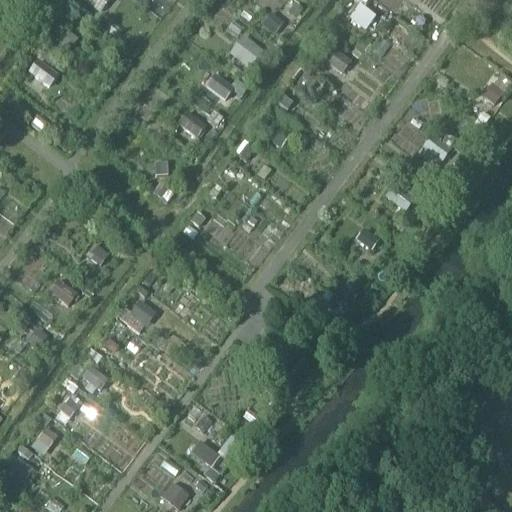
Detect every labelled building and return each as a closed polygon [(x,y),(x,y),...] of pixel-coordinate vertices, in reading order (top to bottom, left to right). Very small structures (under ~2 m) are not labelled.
[(108,0),(86,0),(83,5),(99,17),(110,2),(108,0)] [(362,10),(368,2),(366,0),(353,0),(352,2),(362,10)] [(294,9),(287,18),(294,23),(301,14),(294,9)] [(350,22),(368,36),(377,24),(359,11),(350,22)] [(272,21),(265,29),(274,36),(281,28),(272,21)] [(62,33),(55,42),(67,51),(75,42),(62,33)] [(341,39),(334,34),(331,38),(338,43),(341,39)] [(234,58),(250,70),(259,58),(243,46),(234,58)] [(273,51),(266,46),(262,51),(269,56),(273,51)] [(330,52),(322,63),(340,77),(348,66),(330,52)] [(37,66),(29,77),(48,91),(55,80),(37,66)] [(304,79),(297,88),(303,93),(310,83),(304,79)] [(205,90),(223,104),(230,94),(231,93),(230,92),(213,80),(205,90)] [(240,101),(246,92),(235,85),(230,92),(231,93),(230,94),(240,101)] [(486,104),(493,109),(501,99),(494,93),(486,104)] [(282,101),(277,108),(286,114),(291,107),(282,101)] [(213,117),(207,126),(214,131),(220,122),(213,117)] [(476,124),(483,129),(488,122),(481,117),(476,124)] [(177,128),(195,142),(203,131),(185,118),(177,128)] [(265,139),(281,151),(290,139),(273,127),(265,139)] [(430,141),(422,152),(441,166),(449,155),(430,141)] [(238,160),(245,165),(252,155),(245,150),(238,160)] [(154,180),(166,179),(165,168),(154,168),(154,180)] [(230,171),(226,177),(232,181),(236,175),(230,171)] [(165,194),(158,189),(152,197),(159,202),(165,194)] [(393,191),(385,202),(404,216),(412,205),(393,191)] [(416,198),(423,203),(428,197),(421,192),(416,198)] [(203,223),(195,218),(190,226),(197,231),(203,223)] [(363,235),(356,245),(370,255),(377,245),(363,235)] [(106,260),(93,250),(86,259),(99,269),(106,260)] [(351,271),(358,275),(361,271),(354,266),(351,271)] [(352,281),(346,289),(354,295),(360,286),(352,281)] [(49,296),(67,309),(75,298),(57,285),(49,296)] [(130,318),(141,327),(150,315),(138,307),(130,318)] [(322,323),(331,331),(338,322),(328,315),(322,323)] [(29,346),(37,352),(45,342),(37,336),(29,346)] [(110,355),(114,349),(105,342),(100,348),(110,355)] [(82,382),(98,395),(106,385),(89,372),(82,382)] [(28,378),(20,373),(15,380),(23,385),(28,378)] [(267,387),(263,393),(274,401),(278,395),(267,387)] [(67,404),(61,411),(71,419),(77,412),(67,404)] [(38,442),(50,450),(56,441),(45,433),(38,442)] [(227,467),(240,449),(230,441),(217,459),(227,467)] [(191,458),(209,472),(218,460),(199,447),(191,458)] [(21,451),(17,456),(27,464),(31,459),(21,451)] [(15,478),(7,488),(19,498),(27,488),(23,485),(24,485),(32,474),(18,464),(10,474),(15,478)] [(213,486),(217,480),(209,473),(204,479),(213,486)] [(206,490),(199,485),(195,490),(202,495),(206,490)] [(164,498),(160,503),(171,511),(178,511),(180,510),(188,500),(172,488),(164,498)] [(419,508),(423,511),(435,511),(444,503),(445,503),(446,503),(434,492),(433,493),(434,493),(421,508),(420,507),(419,508)]
